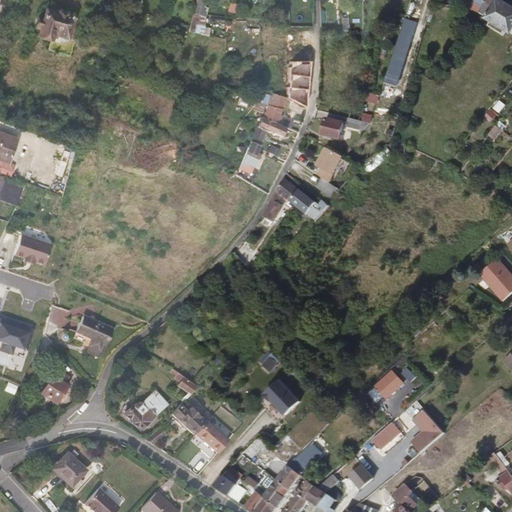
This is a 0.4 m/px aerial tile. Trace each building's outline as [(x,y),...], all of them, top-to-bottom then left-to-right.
[(125,18),(131,19),(136,0),(133,0),(132,4),(129,3),(125,18)] [(475,0),(471,8),(481,13),(487,0),(475,0)] [(506,36),(511,39),(511,37),(511,11),(494,0),(487,0),(481,13),(478,19),(485,23),(484,24),(490,28),(488,30),(504,40),(506,36)] [(72,16),(75,15),(72,8),(68,9),(63,7),(64,4),(56,1),(54,4),(47,2),(44,11),(41,10),(38,21),(40,23),(38,29),(67,38),(72,35),(74,30),(69,28),(72,16)] [(229,2),(228,13),(235,13),(236,3),(229,2)] [(388,74),(400,78),(420,17),(408,12),(388,74)] [(111,31),(114,30),(116,25),(91,17),(89,22),(92,25),(111,31)] [(302,26),(303,33),(313,32),(312,24),(302,26)] [(270,95),(282,101),(287,90),(277,86),(274,85),(270,95)] [(297,110),(304,114),(310,100),(304,97),(295,94),(295,97),(297,99),(296,101),(300,102),(297,110)] [(265,106),(277,113),(282,101),(270,95),(265,106)] [(499,99),(494,108),(501,113),(507,103),(499,99)] [(87,109),(93,111),(95,103),(90,100),(87,109)] [(297,132),(300,125),(277,113),(265,106),(263,106),(258,116),(267,120),(281,127),(283,126),(297,132)] [(490,108),(485,117),(493,122),(498,113),(490,108)] [(327,125),(344,132),(350,115),(332,109),(327,125)] [(295,115),(302,118),(304,114),(297,110),(295,115)] [(256,139),(264,124),(267,120),(258,116),(249,136),(251,137),(245,149),(255,153),(261,142),(256,139)] [(492,128),(500,133),(507,125),(500,119),(492,128)] [(0,151),(8,155),(17,131),(0,124),(0,151)] [(293,142),(294,139),(280,132),(278,134),(291,141),(293,142)] [(396,148),(408,148),(407,138),(393,139),(390,139),(396,148)] [(360,158),(369,168),(396,148),(390,139),(389,139),(360,158)] [(325,171),(330,174),(344,148),(330,141),(319,159),(324,161),(320,168),(325,171)] [(0,193),(18,199),(25,179),(0,169),(0,193)] [(332,187),(337,179),(330,174),(325,171),(320,180),(332,187)] [(281,191),(289,197),(300,182),(287,173),(278,186),(282,188),(281,191)] [(315,197),(317,193),(300,182),(289,197),(287,200),(290,203),(295,197),(309,206),(312,202),(314,203),(317,198),(315,197)] [(322,207),(332,198),(326,194),(325,193),(322,197),(324,200),(320,204),(322,207)] [(275,222),(284,205),(273,199),(263,215),(275,222)] [(44,265),(51,242),(19,233),(12,255),(44,265)] [(244,256),(248,252),(239,245),(236,248),(244,256)] [(507,297),(511,291),(511,266),(499,252),(480,268),(507,297)] [(98,351),(105,348),(115,324),(85,312),(79,328),(93,334),(88,347),(98,351)] [(0,340),(0,341),(0,349),(12,354),(15,345),(23,348),(30,325),(0,314),(0,340)] [(189,389),(196,381),(169,361),(163,358),(160,363),(169,369),(168,371),(173,374),(171,377),(185,386),(177,394),(181,397),(189,389)] [(45,385),(56,395),(68,383),(66,380),(71,375),(60,364),(47,379),(44,377),(40,380),(45,385)] [(221,400),(226,394),(200,375),(196,381),(221,400)] [(287,415),(302,399),(279,377),(264,393),(287,415)] [(212,411),(221,400),(196,381),(189,389),(210,405),(208,407),(212,411)] [(38,392),(49,402),(56,395),(45,385),(38,392)] [(156,408),(155,406),(163,398),(153,388),(142,397),(140,397),(136,398),(137,401),(135,403),(132,400),(124,407),(140,423),(156,408)] [(203,421),(206,417),(190,401),(186,405),(180,398),(171,408),(196,429),(203,421)] [(218,447),(226,438),(203,421),(196,429),(195,430),(218,447)] [(373,439),(381,449),(402,432),(393,422),(373,439)] [(253,447),(256,450),(269,437),(261,431),(242,451),(247,454),(253,447)] [(306,462),(321,448),(310,437),(295,451),(304,459),(306,462)] [(67,477),(74,470),(82,462),(64,444),(48,459),(67,477)] [(511,487),(511,471),(496,451),(489,456),(501,472),(496,477),(505,488),(510,485),(511,487)] [(283,480),(290,484),(300,469),(296,467),(287,459),(276,475),(283,480)] [(362,484),(374,473),(362,460),(350,471),(362,484)] [(241,474),(244,471),(231,462),(229,465),(241,474)] [(230,491),(238,481),(243,475),(241,474),(229,465),(214,480),(230,491)] [(284,492),(277,488),(283,480),(276,475),(263,465),(261,467),(265,471),(262,475),(272,481),(269,486),(262,494),(276,504),(284,492)] [(67,477),(71,481),(78,474),(74,470),(67,477)] [(255,484),(259,479),(248,471),(245,476),(246,477),(251,481),(255,484)] [(318,483),(326,490),(337,476),(332,471),(318,483)] [(269,486),(272,481),(262,475),(259,479),(269,486)] [(298,488),(304,493),(313,480),(307,475),(298,488)] [(469,486),(473,483),(465,475),(455,483),(459,487),(465,482),(469,486)] [(253,507),(262,494),(269,486),(259,479),(255,484),(258,486),(246,502),(253,507)] [(277,488),(284,492),(290,484),(283,480),(277,488)] [(317,502),(318,504),(328,491),(326,490),(318,483),(313,480),(304,493),(307,495),(317,502)] [(230,491),(238,497),(246,486),(238,481),(230,491)] [(95,511),(103,511),(114,500),(94,482),(79,497),(95,511)] [(151,511),(170,511),(176,506),(154,485),(139,501),(151,511)] [(302,503),(307,495),(304,493),(298,488),(294,485),(291,490),(293,491),(289,495),(302,503)] [(412,511),(435,495),(431,489),(429,491),(427,489),(408,503),(404,500),(400,503),(398,502),(392,506),(393,509),(389,511),(412,511)] [(323,507),(327,502),(332,494),(328,491),(318,504),(323,507)] [(253,507),(264,511),(269,511),(275,504),(276,504),(262,494),(253,507)] [(298,509),(302,503),(289,495),(284,503),(296,511),(298,509)] [(502,501),(506,505),(511,501),(507,497),(502,501)] [(295,511),(296,511),(284,503),(277,511),(295,511)]
